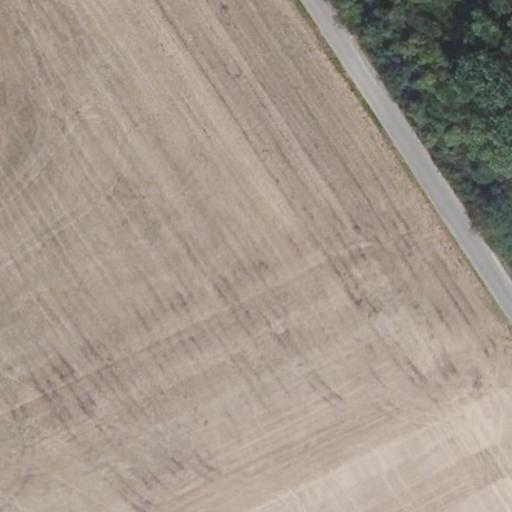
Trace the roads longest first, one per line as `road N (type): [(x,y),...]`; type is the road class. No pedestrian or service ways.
road 1 (unclassified): [(316,0),(511,294)]
road 2 (track): [(511,229),(394,0)]
